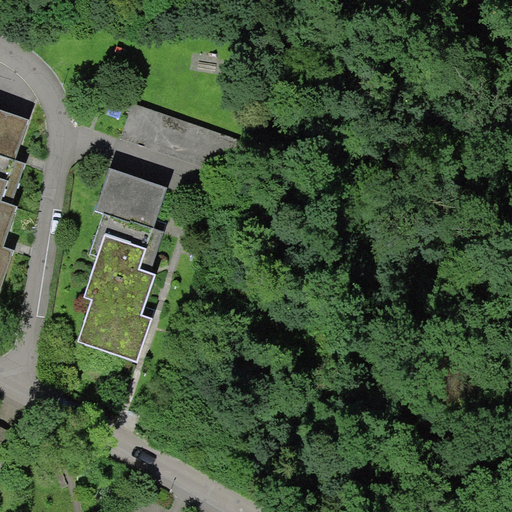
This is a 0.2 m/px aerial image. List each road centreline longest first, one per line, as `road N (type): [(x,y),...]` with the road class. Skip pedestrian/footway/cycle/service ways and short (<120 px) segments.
road 1 (residential): [(0,44),(51,92),(55,134),(17,378)]
road 2 (residential): [(256,511),(17,378)]
